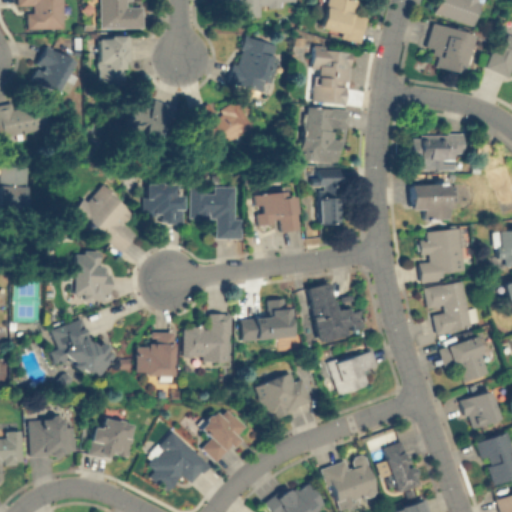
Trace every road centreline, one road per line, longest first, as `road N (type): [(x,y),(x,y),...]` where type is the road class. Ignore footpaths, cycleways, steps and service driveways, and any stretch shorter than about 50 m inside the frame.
road 1 (residential): [(400,0),(374,134),(377,250),(414,395),(458,511)]
road 2 (residential): [(414,395),(275,451),(208,511)]
road 3 (residential): [(377,250),(163,280)]
road 4 (residential): [(380,87),(465,102),(511,128)]
road 5 (residential): [(145,511),(87,488),(46,496),(22,511)]
